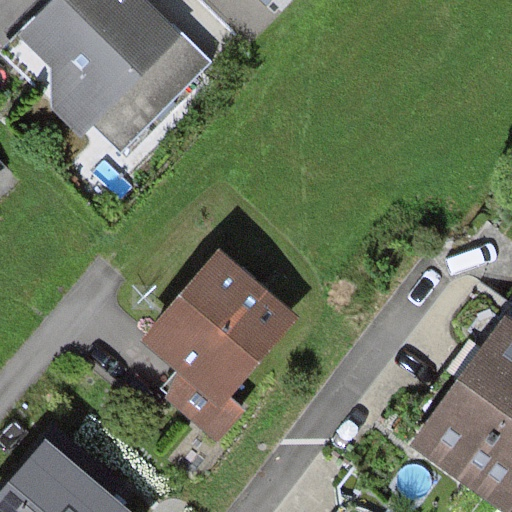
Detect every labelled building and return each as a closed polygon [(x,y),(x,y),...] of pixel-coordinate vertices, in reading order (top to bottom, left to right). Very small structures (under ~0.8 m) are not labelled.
[(68,0),(33,36),(95,97),(84,108),(125,148),(210,63),(172,25),(163,35),(127,0),(68,0)] [(0,161),(0,197),(18,181),(0,161)] [(223,266),(159,341),(190,367),(195,371),(220,392),(284,317),(223,266)] [(511,511),(511,336),(508,333),(422,458),(501,511),(511,511)] [(239,409),(220,392),(195,371),(170,398),(215,437),(239,409)] [(117,511),(46,452),(0,505),(0,511),(117,511)]
